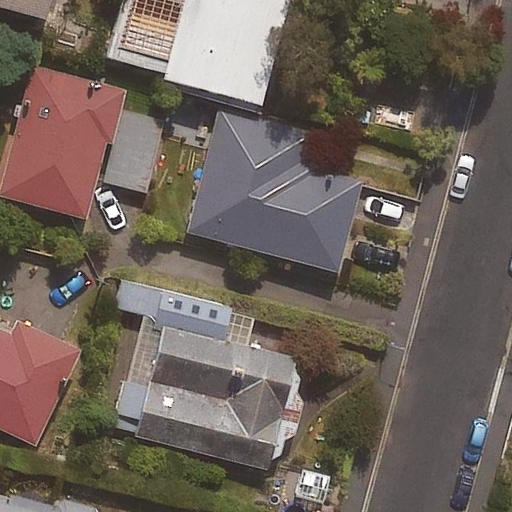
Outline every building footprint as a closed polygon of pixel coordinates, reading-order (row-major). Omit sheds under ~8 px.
[(286,0),(183,0),(166,69),(262,94),(286,0)] [(125,83),(31,60),(0,182),(0,189),(87,212),(95,177),(146,190),(163,119),(119,108),(125,83)] [(312,128),(220,104),(189,224),(339,263),(362,172),(304,157),(312,128)] [(299,367),(304,346),(247,332),(254,303),(128,272),(119,308),(143,314),(115,426),(275,466),(279,448),(293,429),(301,407),(299,367)] [(7,322),(0,319),(0,421),(36,438),(82,336),(14,305),(7,322)] [(336,465),(300,458),(294,493),(329,500),(336,465)] [(0,511),(115,511),(0,484),(0,511)]
